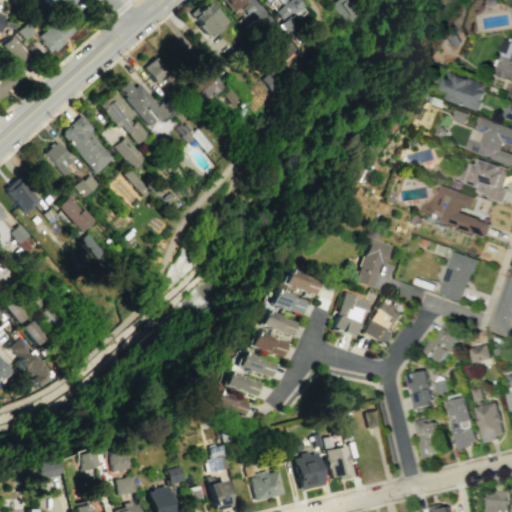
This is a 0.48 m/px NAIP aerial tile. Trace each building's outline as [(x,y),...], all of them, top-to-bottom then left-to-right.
[(74,0),(59,0),(59,8),(74,7),(74,0)] [(222,21),(204,0),(187,16),(205,36),(222,21)] [(337,0),(332,6),(350,23),(359,13),(345,0),(337,0)] [(71,33),(60,18),(34,37),(45,52),(71,33)] [(0,45),(18,65),(29,55),(10,36),(0,45)] [(294,52),(285,38),(269,48),(278,62),(294,52)] [(511,40),(502,38),(493,75),(511,79),(507,96),(511,97),(511,40)] [(167,70),(152,56),(141,69),(156,82),(167,70)] [(0,95),(22,78),(10,63),(0,70),(0,95)] [(188,86),(202,101),(220,85),(206,69),(188,86)] [(444,101),(478,109),(485,82),(447,72),(442,90),(446,91),(444,101)] [(161,123),(171,114),(159,101),(155,105),(136,83),(131,88),(124,80),(114,89),(147,126),(157,117),(161,123)] [(97,105),(133,145),(144,134),(128,117),(132,114),(111,92),(97,105)] [(500,118),(511,121),(511,103),(505,102),(500,118)] [(92,173),(110,158),(86,129),(89,126),(80,114),(58,131),(92,173)] [(511,165),(511,161),(511,153),(500,150),(502,143),(511,145),(511,127),(476,117),(465,151),(511,165)] [(111,147),(131,167),(142,156),(122,136),(111,147)] [(60,173),(73,161),(54,141),(41,153),(60,173)] [(502,201),(506,188),(502,186),(507,168),(475,158),(466,183),(477,187),(475,192),(502,201)] [(81,197),(96,184),(87,173),(72,186),(81,197)] [(0,191),(24,213),(36,200),(12,177),(0,191)] [(489,223),(458,212),(461,205),(470,208),(474,197),(440,184),(431,209),(438,211),(435,220),(484,237),(489,223)] [(90,221),(67,195),(55,205),(78,231),(90,221)] [(0,242),(9,235),(0,224),(0,218),(3,217),(0,213),(0,242)] [(30,241),(17,224),(7,231),(21,249),(30,241)] [(78,238),(93,258),(100,253),(85,233),(78,238)] [(351,281),(368,287),(377,262),(382,263),(388,245),(366,238),(351,281)] [(475,258),(450,251),(437,293),(462,300),(475,258)] [(281,284),(313,293),(317,279),(284,270),(281,284)] [(268,305),(300,313),(303,298),(271,290),(268,305)] [(352,336),(364,299),(340,292),(329,328),(352,336)] [(0,304),(0,306),(13,322),(21,316),(7,298),(0,304)] [(258,326),(290,334),(294,319),(261,311),(258,326)] [(31,344),(39,337),(25,320),(17,327),(31,344)] [(444,362),(456,334),(449,331),(452,325),(440,320),(425,354),(444,362)] [(248,345),(280,356),(285,342),(253,331),(248,345)] [(12,362),(35,386),(49,373),(16,338),(6,347),(16,357),(12,362)] [(469,347),(472,362),(490,359),(487,344),(469,347)] [(237,367),(269,376),(273,362),(241,352),(237,367)] [(258,381),(227,370),(222,385),(253,396),(258,381)] [(433,404),(424,370),(404,375),(413,409),(433,404)] [(208,405),(240,415),(245,401),(213,391),(208,405)] [(456,447),(475,443),(466,396),(445,400),(449,419),(450,419),(456,447)] [(475,406),(482,441),(504,437),(497,402),(475,406)] [(360,412),(364,428),(379,425),(375,409),(360,412)] [(413,421),(420,457),(440,453),(433,417),(413,421)] [(219,441),(231,439),(227,422),(215,425),(219,441)] [(201,458),(202,470),(223,468),(220,445),(205,446),(206,458),(201,458)] [(70,452),(77,471),(95,464),(89,446),(70,452)] [(325,478),(347,476),(343,446),(321,449),(325,478)] [(104,450),(107,471),(124,469),(121,447),(104,450)] [(296,490),(321,484),(313,451),(289,456),(296,490)] [(55,475),(53,460),(30,463),(32,479),(55,475)] [(178,481),(176,466),(162,468),(164,482),(178,481)] [(273,469),(245,476),(251,500),(279,493),(273,469)] [(111,478),(113,494),(131,491),(128,476),(111,478)] [(209,510),(227,506),(220,479),(203,483),(209,510)] [(165,485),(143,490),(147,511),(168,511),(166,501),(168,500),(165,485)] [(506,511),(507,490),(485,489),(484,511),(506,511)] [(111,511),(135,511),(134,501),(119,503),(119,507),(111,509),(111,511)] [(450,511),(448,502),(428,506),(428,511),(450,511)] [(69,511),(103,511),(96,511),(87,511),(86,503),(69,507),(69,511)]
